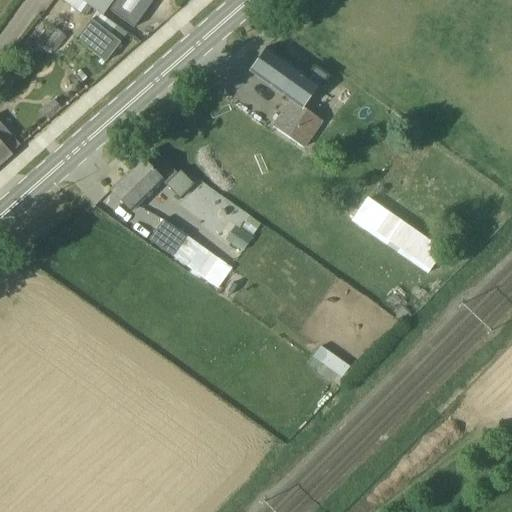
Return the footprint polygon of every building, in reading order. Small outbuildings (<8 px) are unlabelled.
[(103,13),(109,0),(63,0),(63,1),(74,6),(76,1),(103,13)] [(154,0),(117,0),(110,11),(134,28),(154,0)] [(121,44),(91,20),(76,40),(106,63),(121,44)] [(305,76),(282,60),(266,49),(250,71),(289,99),(270,126),(303,149),(322,122),(304,111),(327,75),(312,65),(305,76)] [(61,108),(53,100),(39,112),(47,121),(61,108)] [(0,164),(12,155),(11,154),(19,146),(20,147),(21,146),(20,145),(0,122),(0,164)] [(143,161),(141,160),(110,191),(130,211),(161,181),(164,184),(175,173),(153,150),(143,161)] [(444,251),(368,199),(351,222),(427,275),(444,251)] [(148,241),(172,257),(186,237),(163,221),(148,241)] [(252,237),(235,226),(226,241),(243,251),(252,237)] [(217,259),(200,247),(186,267),(203,279),(218,290),(232,269),(217,259)] [(311,358),(340,379),(349,367),(320,345),(311,358)]
